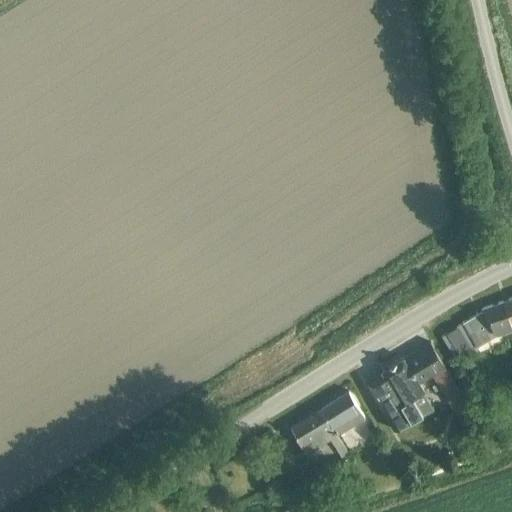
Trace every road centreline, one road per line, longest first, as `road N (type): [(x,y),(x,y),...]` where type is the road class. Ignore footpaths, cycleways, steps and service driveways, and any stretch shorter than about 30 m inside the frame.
road 1 (unclassified): [(104,511),(511,264)]
road 2 (unclassified): [(511,138),(477,0)]
